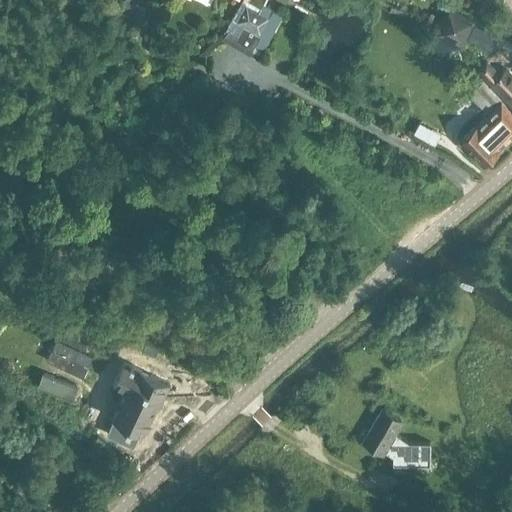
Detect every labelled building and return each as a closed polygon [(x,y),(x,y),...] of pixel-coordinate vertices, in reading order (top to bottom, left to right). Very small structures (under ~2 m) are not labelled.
[(244,4),(233,24),(240,28),(259,38),(253,49),(263,55),(283,16),(262,2),(260,8),(258,11),(244,4)] [(460,49),(475,20),(448,5),(433,34),(460,49)] [(500,76),(497,73),(486,61),(477,69),(511,105),(511,75),(507,70),(500,76)] [(501,148),(511,137),(511,112),(482,82),(469,95),(489,115),(478,125),(477,124),(461,140),(485,165),(502,149),(501,148)] [(102,253),(90,277),(95,279),(104,284),(117,261),(102,253)] [(118,422),(111,436),(137,448),(144,434),(147,435),(160,408),(163,409),(174,385),(128,363),(117,386),(130,392),(117,421),(118,422)] [(364,441),(382,453),(384,450),(394,456),(394,463),(413,464),(430,464),(431,464),(431,442),(410,442),(397,434),(404,422),(383,409),(364,441)]
